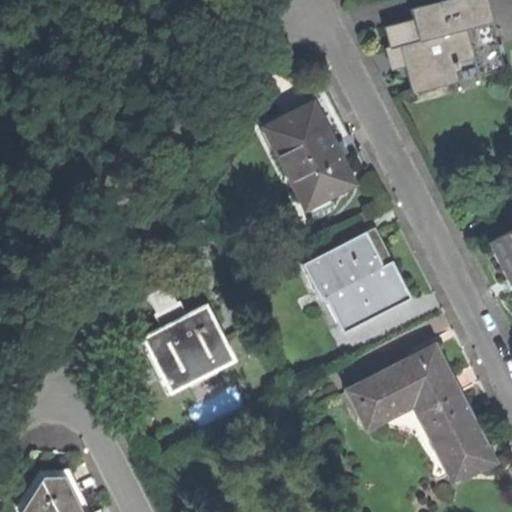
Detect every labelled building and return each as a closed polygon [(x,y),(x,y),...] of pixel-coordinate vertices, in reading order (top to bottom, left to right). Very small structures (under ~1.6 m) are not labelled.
[(400,66),(408,94),(499,70),(480,0),(439,0),(401,10),(404,21),(380,27),(386,49),(400,46),(403,55),(405,64),(400,66)] [(262,129),(302,208),(325,196),(348,184),(335,158),(338,156),(334,149),(330,142),(327,144),(308,105),(262,129)] [(325,196),(302,208),(304,213),(327,201),(325,196)] [(511,291),(511,227),(486,241),(507,281),(511,291)] [(362,232),(311,259),(329,294),(321,298),(340,334),(408,299),(397,277),(389,262),(380,267),(362,232)] [(329,294),(311,259),(298,265),(316,300),(321,298),(329,294)] [(137,291),(148,312),(174,298),(163,278),(137,291)] [(139,339),(168,395),(232,362),(204,306),(169,324),(139,339)] [(451,483),(492,462),(471,422),(456,393),(460,391),(452,376),(449,378),(442,363),(433,346),(345,391),(365,429),(383,420),(380,415),(408,400),(451,483)] [(80,511),(64,480),(43,480),(26,508),(27,511),(80,511)]
